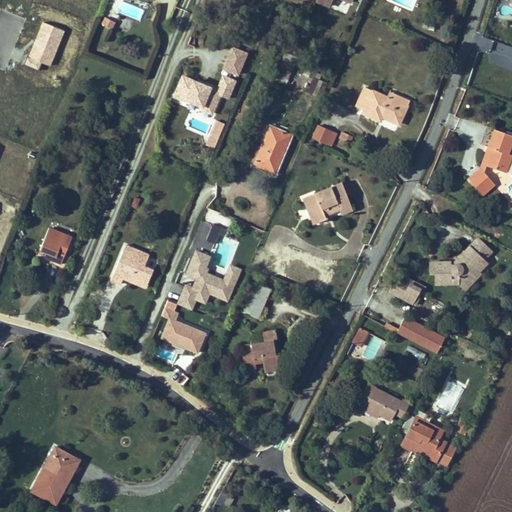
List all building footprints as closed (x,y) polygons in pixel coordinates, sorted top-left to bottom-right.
[(317,0),(316,4),(330,10),(334,0),(335,0),(350,6),(352,0),(317,0)] [(388,0),(412,11),(416,0),(388,0)] [(112,21),(103,17),(100,22),(110,27),(112,21)] [(224,73),(242,77),(248,52),(230,48),(224,73)] [(288,79),(297,57),(285,52),(276,74),(288,79)] [(299,71),(303,73),(308,61),(304,59),(299,71)] [(319,80),(324,68),(308,61),(303,73),(319,80)] [(307,94),(320,98),(325,82),(313,78),(307,94)] [(189,83),(182,99),(193,104),(194,101),(195,100),(197,99),(210,104),(211,106),(210,108),(209,111),(220,116),(228,97),(236,100),(241,87),(230,83),(224,97),(189,83)] [(399,123),(407,105),(387,97),(365,87),(356,105),(365,109),(363,112),(379,120),(381,115),(399,123)] [(389,92),(387,97),(407,105),(409,100),(389,92)] [(194,101),(210,108),(211,106),(210,104),(197,99),(195,100),(194,101)] [(215,149),(225,124),(216,121),(206,146),(215,149)] [(255,161),(253,165),(275,174),(292,135),(270,125),(261,147),(256,145),(250,159),(255,161)] [(313,137),(327,143),(332,130),(318,125),(313,137)] [(511,155),(508,153),(511,142),(511,134),(495,129),(489,146),(496,149),(495,154),(491,153),(487,165),(506,172),(511,155)] [(337,133),(332,130),(327,143),(331,145),(337,133)] [(353,136),(346,133),(343,139),(349,142),(353,136)] [(483,163),(487,165),(491,153),(495,154),(496,149),(489,146),(483,163)] [(483,194),(495,184),(482,168),(469,178),(483,194)] [(342,182),(303,198),(312,223),(325,218),(324,215),(323,212),(338,206),(339,209),(350,205),(342,182)] [(352,209),(350,205),(339,209),(341,214),(352,209)] [(338,206),(323,212),(324,215),(339,209),(338,206)] [(204,220),(229,227),(232,217),(207,210),(204,220)] [(211,242),(218,226),(212,224),(206,240),(211,242)] [(222,228),(218,226),(211,242),(215,244),(222,228)] [(48,258),(61,264),(72,237),(49,227),(40,250),(47,253),(49,254),(48,258)] [(481,257),(489,249),(476,236),(467,245),(472,249),(459,262),(458,261),(456,261),(454,261),(453,262),(452,264),(451,266),(447,266),(447,260),(429,260),(429,272),(434,272),(434,281),(458,281),(461,285),(476,269),(473,266),(481,257)] [(143,247),(127,240),(112,275),(122,280),(125,274),(127,268),(133,270),(143,247)] [(472,249),(467,245),(453,261),(447,260),(447,266),(451,266),(452,264),(453,262),(454,261),(456,261),(458,261),(459,262),(472,249)] [(230,299),(241,265),(229,261),(224,276),(206,270),(212,252),(193,246),(184,276),(185,277),(177,304),(193,309),(196,299),(206,302),(209,292),(230,299)] [(131,273),(149,281),(155,265),(146,262),(151,250),(143,247),(133,270),(131,273)] [(269,249),(266,255),(260,270),(259,272),(271,277),(280,254),(269,249)] [(257,269),(260,270),(266,255),(260,253),(255,264),(258,265),(257,269)] [(481,257),(473,266),(476,269),(484,260),(481,257)] [(133,270),(127,268),(125,274),(130,276),(131,273),(133,270)] [(479,272),(476,269),(461,285),(465,288),(479,272)] [(417,304),(426,284),(396,271),(387,291),(417,304)] [(130,276),(147,283),(149,281),(131,273),(130,276)] [(255,282),(242,311),(259,318),(271,289),(255,282)] [(208,329),(174,317),(180,302),(167,298),(161,316),(167,318),(160,337),(200,351),(208,329)] [(393,330),(433,351),(441,335),(401,315),(393,330)] [(366,329),(358,325),(349,340),(358,345),(366,329)] [(264,366),(282,364),(280,352),(276,353),(274,340),(278,340),(276,330),(262,332),(264,341),(240,345),(244,365),(256,363),(263,362),(264,366)] [(433,406),(451,415),(466,385),(448,376),(433,406)] [(364,410),(366,407),(380,414),(391,420),(396,412),(401,401),(376,389),(376,388),(369,383),(356,408),(364,412),(364,410)] [(402,416),(409,403),(402,399),(401,401),(396,412),(402,416)] [(380,414),(366,407),(364,410),(377,418),(380,414)] [(401,430),(407,433),(415,417),(410,413),(401,430)] [(440,434),(425,426),(428,422),(416,416),(415,417),(407,433),(401,444),(402,444),(413,450),(417,452),(418,451),(419,448),(424,451),(423,453),(435,460),(445,441),(438,438),(440,434)] [(469,426),(464,424),(466,420),(461,417),(455,430),(464,435),(469,426)] [(428,422),(425,426),(440,434),(442,429),(428,422)] [(79,460),(55,447),(32,490),(55,503),(63,490),(60,488),(71,467),(74,468),(79,460)] [(71,467),(60,488),(63,490),(74,468),(71,467)] [(234,498),(228,495),(224,503),(229,506),(234,498)]
